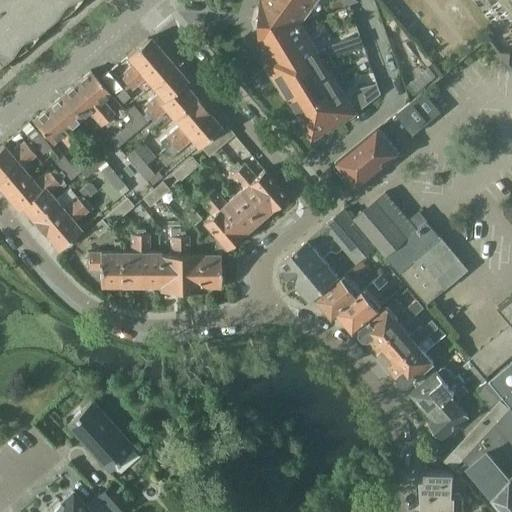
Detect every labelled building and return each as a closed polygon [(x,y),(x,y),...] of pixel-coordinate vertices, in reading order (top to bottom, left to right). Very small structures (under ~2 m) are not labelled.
[(0,0),(0,60),(11,52),(10,51),(10,47),(30,30),(34,31),(35,31),(55,15),(54,14),(54,10),(65,0),(0,0)] [(326,46),(316,52),(301,27),(302,17),(314,0),(259,0),(258,43),(259,43),(268,57),(263,60),(311,138),(353,112),(328,70),(337,65),(326,46)] [(119,81),(121,84),(162,50),(152,39),(146,38),(126,55),(132,63),(119,74),(122,78),(119,81)] [(145,78),(150,84),(174,65),(162,50),(121,84),(125,89),(129,86),(132,89),(145,78)] [(143,110),(146,114),(184,83),(187,80),(174,65),(150,84),(157,92),(144,104),(147,107),(143,110)] [(406,85),(414,95),(436,76),(428,66),(406,85)] [(90,70),(76,82),(110,123),(114,119),(111,115),(114,113),(103,99),(110,93),(90,70)] [(101,76),(114,90),(120,85),(107,70),(101,76)] [(76,82),(61,95),(81,118),(89,112),(100,125),(103,122),(107,126),(110,123),(76,82)] [(167,110),(172,116),(195,96),(184,83),(146,114),(144,116),(147,120),(150,117),(154,121),(167,110)] [(120,85),(114,90),(124,101),(130,96),(120,85)] [(439,112),(429,99),(423,91),(396,113),(413,134),(439,112)] [(61,95),(47,107),(81,148),(85,144),(82,140),(85,137),(74,125),(81,118),(61,95)] [(160,140),(165,146),(207,111),(195,96),(172,116),(179,124),(160,140)] [(125,111),(132,119),(140,113),(133,104),(125,111)] [(81,148),(47,107),(32,120),(52,143),(60,137),(71,150),(75,147),(78,151),(81,148)] [(207,111),(165,146),(172,155),(191,139),(197,146),(220,126),(207,111)] [(132,119),(128,123),(136,131),(147,122),(140,113),(132,119)] [(30,121),(22,128),(34,143),(42,136),(30,121)] [(125,140),(136,131),(128,123),(118,132),(125,140)] [(223,142),(233,133),(227,126),(211,139),(218,146),(223,142)] [(338,160),(340,164),(336,167),(346,179),(350,176),(358,185),(398,151),(378,127),(338,160)] [(125,140),(118,132),(111,138),(118,146),(125,140)] [(42,136),(34,143),(42,153),(51,146),(42,136)] [(209,154),(218,146),(211,139),(202,147),(209,154)] [(0,171),(32,144),(29,140),(26,143),(24,141),(10,152),(3,144),(0,146),(0,171)] [(0,171),(0,188),(5,194),(28,174),(22,166),(35,154),(32,151),(36,148),(32,144),(0,171)] [(93,146),(85,152),(92,160),(99,154),(93,146)] [(126,155),(136,167),(144,161),(133,149),(126,155)] [(81,170),(92,160),(85,152),(74,161),(81,170)] [(99,154),(80,171),(85,177),(105,161),(99,154)] [(55,162),(63,171),(71,164),(63,155),(55,162)] [(144,161),(136,167),(146,180),(154,173),(150,169),(159,161),(155,156),(146,164),(144,161)] [(191,156),(182,164),(188,172),(197,164),(191,156)] [(71,164),(63,171),(70,179),(81,170),(74,161),(71,164)] [(237,162),(234,165),(271,208),(286,196),(263,169),(255,176),(244,162),(240,165),(237,162)] [(101,170),(109,180),(116,174),(108,164),(101,170)] [(188,172),(182,164),(172,172),(178,180),(188,172)] [(241,188),(232,196),(255,222),(271,208),(234,165),(229,168),(233,172),(230,175),(241,188)] [(17,208),(20,206),(20,205),(57,174),(54,170),(50,173),(48,169),(34,181),(28,174),(5,194),(17,208)] [(20,206),(32,219),(69,187),(61,178),(65,174),(61,170),(57,174),(20,205),(20,206)] [(116,174),(109,180),(117,190),(124,184),(116,174)] [(162,181),(153,189),(159,196),(168,188),(162,181)] [(32,219),(44,233),(85,198),(83,196),(79,199),(69,187),(32,219)] [(207,188),(203,191),(241,234),(255,222),(232,196),(226,202),(214,188),(210,192),(207,188)] [(159,196),(153,189),(143,197),(149,204),(159,196)] [(203,221),(215,236),(225,248),(241,234),(203,191),(200,194),(203,198),(200,201),(211,214),(203,221)] [(344,208),(324,225),(330,232),(356,262),(376,245),(425,304),(445,288),(468,269),(427,221),(428,220),(420,211),(409,221),(384,192),(353,218),(344,208)] [(126,197),(117,205),(123,213),(133,205),(126,197)] [(85,198),(44,233),(57,249),(81,228),(74,221),(88,210),(85,207),(89,203),(85,198)] [(123,213),(117,205),(108,213),(114,221),(123,213)] [(511,205),(503,212),(511,222),(511,205)] [(91,227),(98,235),(108,226),(101,218),(91,227)] [(281,262),(296,280),(322,257),(313,246),(330,232),(324,225),(281,262)] [(160,289),(179,289),(179,227),(170,227),(170,253),(159,253),(160,285),(160,289)] [(179,227),(179,289),(201,289),(201,285),(201,253),(188,253),(188,236),(184,236),(184,230),(180,230),(180,227),(179,227)] [(119,285),(139,285),(139,228),(134,228),(134,233),(130,233),(130,251),(119,251),(119,285)] [(160,285),(159,253),(159,251),(149,251),(149,234),(144,233),(144,228),(139,228),(139,285),(160,285)] [(210,253),(201,253),(201,285),(220,285),(220,253),(225,248),(215,236),(212,238),(209,235),(205,239),(210,246),(210,253)] [(100,285),(119,285),(119,251),(88,251),(88,268),(100,268),(100,285)] [(313,300),(318,297),(340,278),(322,257),(296,280),(313,300)] [(357,275),(367,267),(362,260),(352,268),(357,275)] [(333,316),(338,311),(361,291),(345,273),(340,278),(318,297),(324,305),(323,305),(325,310),(331,314),(331,313),(333,316)] [(387,281),(381,274),(373,280),(380,288),(387,281)] [(361,291),(338,311),(345,319),(344,320),(346,325),(351,328),(352,327),(354,328),(382,304),(366,286),(361,291)] [(469,356),(471,359),(479,369),(487,378),(511,356),(511,296),(497,309),(509,322),(469,356)] [(417,299),(405,310),(412,318),(425,307),(417,299)] [(367,338),(375,348),(402,324),(387,306),(362,327),(360,334),(363,338),(367,338)] [(427,335),(439,326),(432,318),(421,328),(427,335)] [(427,335),(421,328),(419,326),(410,334),(402,324),(375,348),(391,367),(427,335)] [(427,335),(391,367),(399,377),(399,379),(403,384),(410,383),(434,362),(425,351),(446,333),(439,325),(439,326),(427,335)] [(479,369),(471,359),(464,365),(472,374),(479,369)] [(511,361),(489,381),(503,397),(511,407),(511,361)] [(415,396),(426,409),(429,412),(451,393),(465,381),(459,374),(455,377),(445,365),(416,389),(415,396)] [(479,369),(472,374),(480,384),(487,378),(479,369)] [(502,398),(503,397),(489,381),(487,379),(475,392),(484,400),(493,408),(446,458),(454,466),(509,405),(502,398)] [(429,412),(426,409),(422,412),(430,422),(430,427),(436,434),(442,434),(468,412),(451,393),(429,412)] [(66,422),(109,470),(134,447),(92,400),(66,422)] [(511,511),(511,408),(510,406),(463,457),(510,511),(511,511)] [(422,478),(422,492),(453,493),(454,471),(425,470),(425,478),(422,478)] [(110,484),(97,496),(110,511),(120,511),(129,505),(110,484)] [(453,493),(422,492),(422,507),(427,507),(426,511),(452,511),(453,508),(464,508),(479,495),(472,487),(465,493),(453,493)] [(110,511),(97,496),(86,506),(72,491),(61,501),(60,501),(59,502),(51,510),(51,509),(50,510),(50,511),(48,511),(110,511)]
